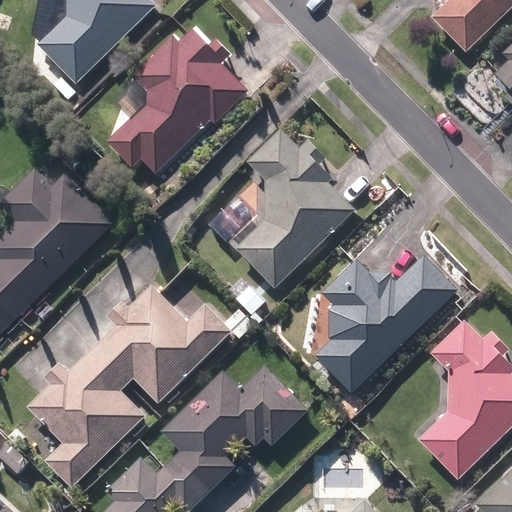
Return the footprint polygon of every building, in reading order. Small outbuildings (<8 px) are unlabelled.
[(38,48),(76,86),(156,7),(149,0),(67,0),(68,19),(38,48)] [(511,0),(450,0),(431,19),(467,55),(511,9),(511,0)] [(129,165),(142,154),(156,169),(244,87),(222,63),(231,55),(217,40),(209,47),(194,29),(179,42),(174,36),(135,72),(149,87),(149,104),(109,143),(129,165)] [(511,47),(502,57),(509,64),(495,77),(511,93),(505,99),(511,106),(511,47)] [(237,253),(276,290),(354,210),(329,186),(333,181),(319,168),(326,160),(308,143),(300,152),(279,131),(247,163),(265,181),(266,223),(237,253)] [(0,299),(19,319),(114,226),(65,177),(52,189),(35,172),(0,207),(17,224),(0,240),(0,299)] [(317,357),(351,394),(459,293),(426,257),(396,284),(393,281),(393,277),(369,276),(357,263),(323,295),(335,308),(330,312),(329,342),(331,344),(317,357)] [(92,352),(127,388),(134,381),(159,407),(233,334),(241,342),(254,327),(240,313),(226,327),(206,306),(188,324),(152,287),(129,310),(122,304),(107,319),(117,328),(92,352)] [(0,338),(19,319),(0,299),(0,338)] [(422,442),(459,481),(511,430),(511,368),(504,359),(511,353),(492,333),(483,341),(464,322),(431,353),(451,373),(450,416),(422,442)] [(121,394),(127,388),(92,352),(68,376),(59,367),(46,380),(51,386),(27,409),(63,446),(45,463),(73,491),(147,418),(121,394)] [(164,468),(198,504),(236,469),(227,460),(248,440),(256,448),(266,440),(273,448),(308,415),(265,369),(240,392),(223,375),(161,434),(180,454),(164,468)] [(0,453),(0,458),(18,476),(30,465),(8,444),(0,453)] [(189,511),(198,504),(164,468),(156,476),(141,461),(105,494),(115,504),(106,511),(173,511),(177,509),(179,511),(189,511)] [(511,511),(511,472),(477,507),(481,511),(511,511)] [(0,511),(11,511),(0,501),(0,511)]
